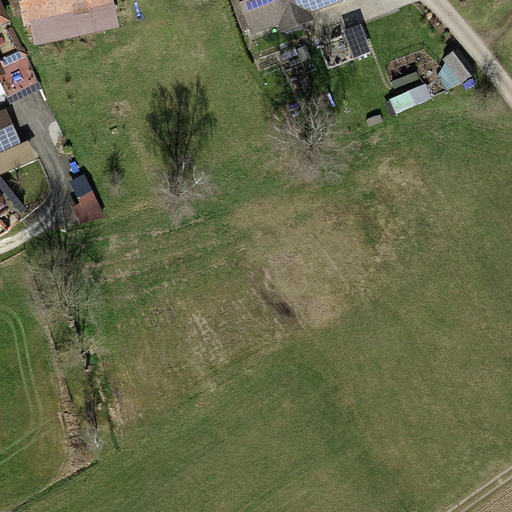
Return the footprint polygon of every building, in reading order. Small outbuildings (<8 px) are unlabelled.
[(0,0),(0,61),(4,70),(28,59),(0,0)] [(113,0),(20,0),(31,50),(120,30),(113,0)] [(240,0),(255,39),(283,29),(285,34),(316,22),(314,16),(316,16),(309,0),(240,0)] [(348,3),(346,0),(309,0),(316,16),(348,3)] [(440,71),(450,89),(472,76),(461,58),(440,71)] [(33,63),(10,73),(18,92),(41,82),(33,63)] [(7,111),(0,113),(0,155),(22,146),(7,111)] [(91,175),(72,182),(88,226),(107,219),(91,175)]
